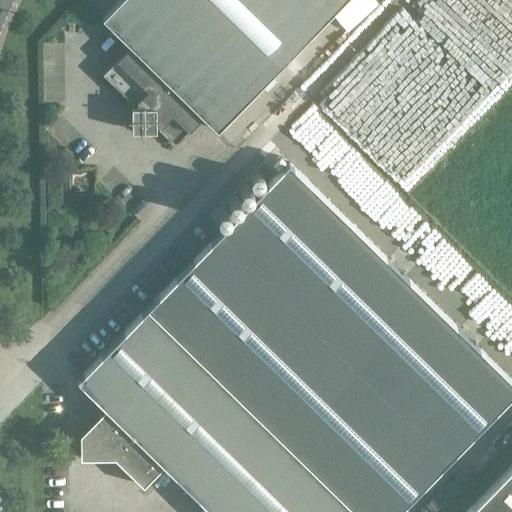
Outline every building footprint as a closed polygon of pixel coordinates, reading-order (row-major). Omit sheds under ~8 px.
[(217,130),(343,0),(117,0),(101,17),(130,45),(102,74),(135,106),(130,106),(131,131),(155,130),(156,126),(174,145),(202,116),(217,130)] [(163,464),(212,511),(396,511),(511,394),(511,380),(288,162),(76,379),(105,408),(79,434),(80,458),(114,457),(143,485),(163,464)] [(511,303),(510,302),(498,313),(510,325),(505,330),(511,336),(511,303)] [(511,511),(511,463),(464,511),(511,511)] [(87,511),(88,486),(45,485),(45,511),(87,511)]
